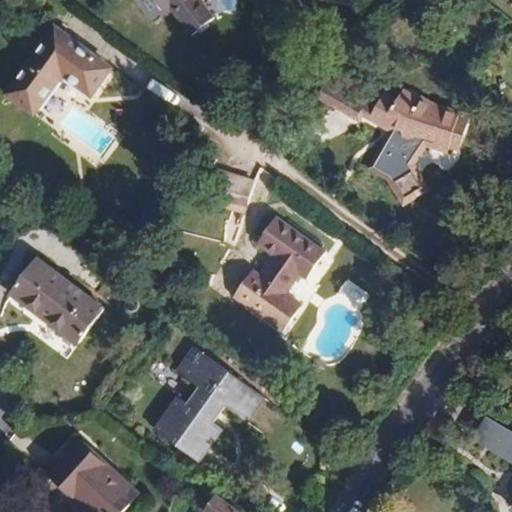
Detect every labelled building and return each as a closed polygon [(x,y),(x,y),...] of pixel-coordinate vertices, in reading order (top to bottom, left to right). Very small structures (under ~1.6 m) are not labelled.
[(157,0),(169,15),(176,9),(197,37),(220,19),(206,0),(157,0)] [(116,65),(62,22),(11,87),(37,107),(67,69),(95,91),(116,65)] [(352,123),(359,118),(388,132),(363,171),(382,182),(398,209),(423,190),(410,165),(419,146),(442,154),(455,151),(458,132),(464,123),(424,101),(407,94),(399,105),(388,99),(382,107),(341,85),(326,109),(352,123)] [(215,164),(204,178),(217,189),(211,204),(246,218),(260,183),(215,164)] [(308,282),(327,255),(278,222),(259,250),(275,260),(261,281),(254,276),(235,304),(257,319),(259,315),(267,320),(264,324),(284,338),(303,310),(286,298),(301,277),(308,282)] [(108,308),(41,254),(13,289),(79,342),(108,308)] [(267,320),(259,315),(257,319),(264,324),(267,320)] [(213,420),(225,407),(246,422),(262,402),(201,355),(185,377),(199,387),(188,402),(180,396),(154,430),(195,460),(222,426),(213,420)] [(511,511),(511,432),(481,415),(465,437),(511,464),(511,493),(503,508),(511,511)] [(93,511),(116,511),(138,490),(79,439),(48,472),(93,511)] [(238,511),(222,498),(211,511),(238,511)]
